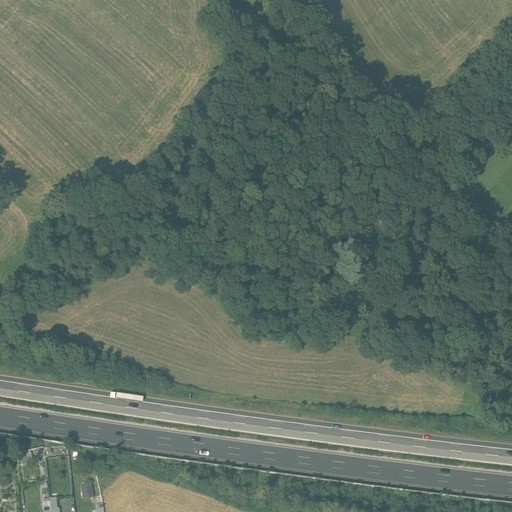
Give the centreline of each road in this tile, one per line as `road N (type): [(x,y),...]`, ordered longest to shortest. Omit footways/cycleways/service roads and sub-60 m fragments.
road 1 (track): [(0,321),(17,322),(134,255),(216,291),(261,292),(298,279),(440,171),(511,94)]
road 2 (motorway): [(511,458),(0,388)]
road 3 (motorway): [(0,413),(511,482)]
